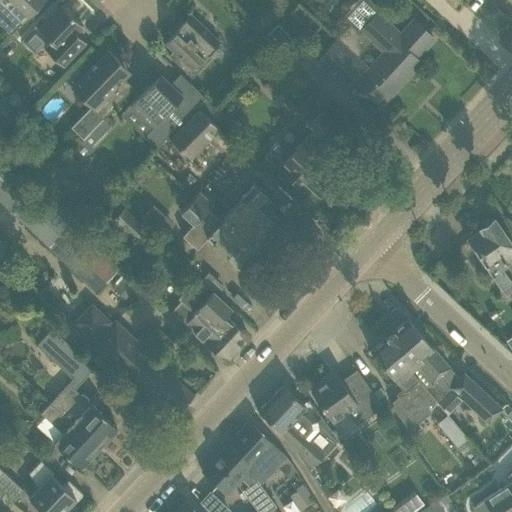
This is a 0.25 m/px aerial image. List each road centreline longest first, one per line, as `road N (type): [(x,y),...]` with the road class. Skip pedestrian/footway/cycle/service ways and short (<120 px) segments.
road 1 (tertiary): [(122,511),(374,246)]
road 2 (tertiary): [(374,246),(511,91)]
road 3 (residential): [(511,370),(374,246)]
